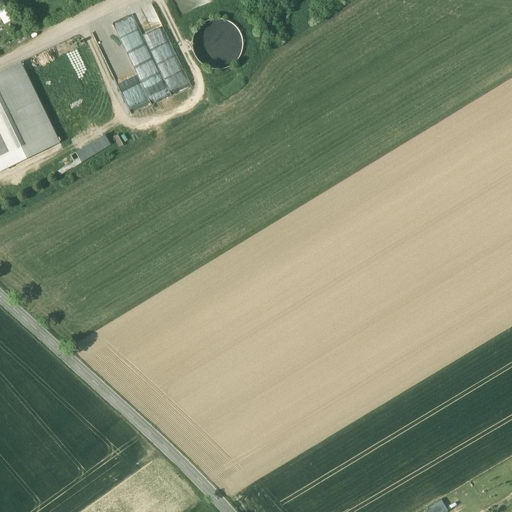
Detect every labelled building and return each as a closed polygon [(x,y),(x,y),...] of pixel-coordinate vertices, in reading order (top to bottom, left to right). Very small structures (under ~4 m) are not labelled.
[(173,52),(161,26),(141,35),(132,17),(114,25),(114,30),(123,50),(104,59),(116,85),(129,80),(126,80),(132,77),(129,70),(132,69),(132,62),(138,62),(138,52),(149,52),(149,58),(155,55),(155,52),(168,53),(170,52),(173,52)] [(241,54),(243,44),(241,34),(235,26),(227,21),(217,19),(207,21),(199,27),(193,35),(192,45),(194,54),(199,63),(208,68),(217,70),(227,68),(235,62),(241,54)] [(15,68),(0,74),(0,170),(52,145),(15,68)] [(104,134),(72,150),(77,159),(55,170),(57,173),(110,147),(104,134)] [(424,511),(445,511),(446,511),(440,499),(422,507),(424,511)]
